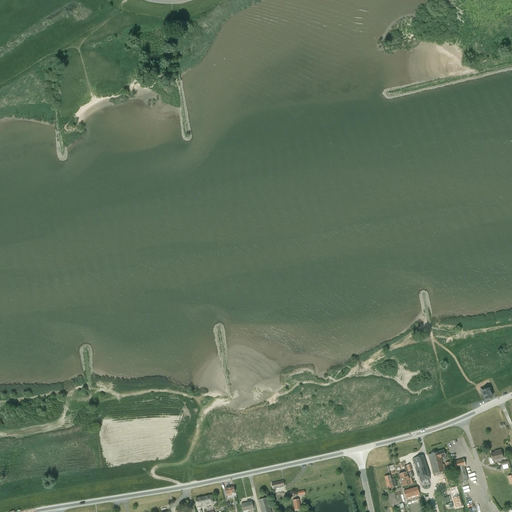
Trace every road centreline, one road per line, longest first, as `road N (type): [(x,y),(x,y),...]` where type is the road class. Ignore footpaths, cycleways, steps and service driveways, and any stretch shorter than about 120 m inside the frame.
road 1 (tertiary): [(35,511),(358,449)]
road 2 (tertiary): [(358,449),(511,395)]
